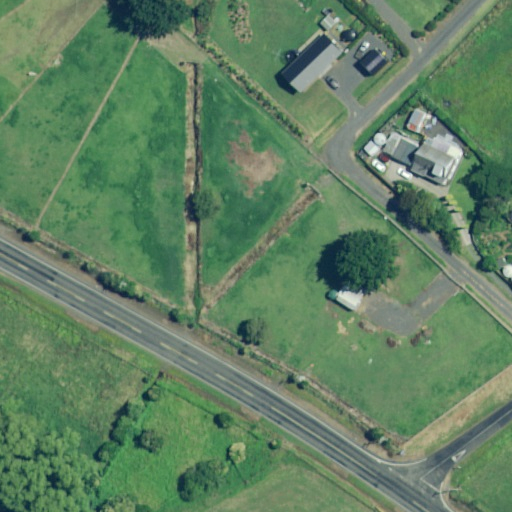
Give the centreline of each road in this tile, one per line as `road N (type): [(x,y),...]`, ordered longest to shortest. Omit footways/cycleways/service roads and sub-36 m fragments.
road 1 (primary): [(0,241),(406,495)]
road 2 (unclassified): [(406,495),(511,412)]
